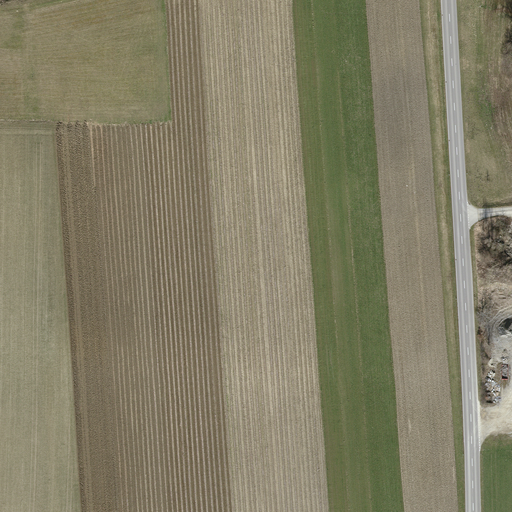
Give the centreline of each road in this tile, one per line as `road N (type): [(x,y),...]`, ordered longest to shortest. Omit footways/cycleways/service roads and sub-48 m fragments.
road 1 (tertiary): [(461,216),(449,0)]
road 2 (tertiary): [(471,418),(461,216)]
